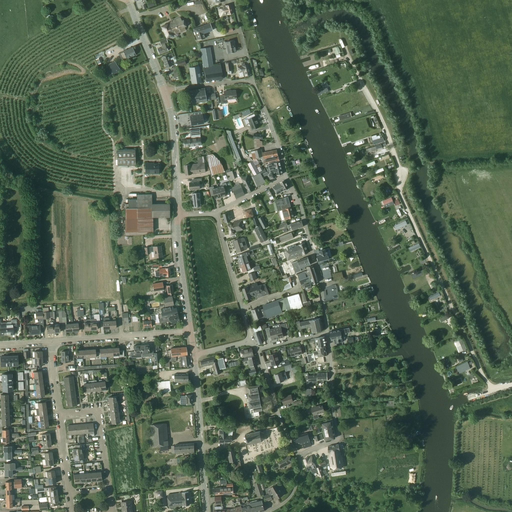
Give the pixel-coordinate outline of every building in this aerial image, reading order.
[(220,16),(232,13),(230,5),(223,6),(223,8),(219,9),(220,16)] [(161,27),(167,38),(186,30),(185,28),(188,26),(185,19),(182,20),(180,17),(168,23),(161,27)] [(193,29),(197,40),(205,37),(203,34),(212,30),(210,23),(193,29)] [(160,42),(161,47),(157,49),(159,54),(168,51),(166,46),(166,45),(168,44),(166,39),(160,42)] [(225,42),(227,53),(236,51),(234,41),(225,42)] [(122,61),(127,58),(128,59),(130,58),(130,57),(135,55),(132,47),(119,54),(122,61)] [(200,49),(203,67),(213,66),(210,48),(200,49)] [(172,65),(170,59),(173,58),(171,53),(162,57),(166,68),(172,65)] [(107,66),(104,68),(107,71),(110,77),(120,70),(115,61),(107,66)] [(241,64),(242,66),(242,67),(238,67),(239,72),(238,73),(239,77),(240,77),(244,77),(250,75),(247,65),(245,66),(245,63),(241,64)] [(176,67),(171,69),(174,78),(179,77),(176,67)] [(201,82),(199,67),(190,68),(192,83),(201,82)] [(205,72),(206,81),(223,79),(221,69),(205,72)] [(210,94),(210,95),(205,96),(204,88),(189,91),(191,103),(206,101),(207,101),(211,101),(210,94)] [(221,96),(221,104),(227,103),(227,99),(236,99),(235,90),(224,91),(225,95),(221,96)] [(196,115),(190,116),(191,126),(203,124),(203,119),(204,119),(203,111),(196,112),(196,115)] [(244,118),(245,120),(247,126),(251,124),(253,130),(260,127),(256,116),(254,117),(253,115),(244,118)] [(191,136),(191,139),(183,140),(184,147),(201,145),(200,138),(196,138),(196,137),(200,137),(199,130),(190,131),(191,136)] [(232,136),(231,131),(227,130),(227,131),(225,130),(226,136),(226,137),(235,160),(241,158),(232,136)] [(260,141),(260,139),(254,138),(254,148),(258,148),(257,147),(263,147),(262,142),(260,141)] [(368,152),(384,148),(382,144),(367,149),(368,152)] [(135,149),(117,150),(117,166),(135,165),(135,149)] [(277,150),(268,152),(268,151),(262,153),(262,149),(255,151),(248,152),(249,157),(252,157),(253,159),(256,158),(257,160),(263,159),(269,158),(278,156),(277,150)] [(207,155),(211,175),(225,172),(221,164),(220,161),(212,154),(207,155)] [(185,169),(186,175),(206,172),(205,163),(204,163),(204,156),(197,157),(198,164),(185,165),(185,166),(184,166),(185,169)] [(266,182),(260,173),(253,161),(247,164),(254,176),(252,177),(257,187),(266,182)] [(280,162),(274,163),(267,165),(267,166),(266,166),(267,171),(269,170),(269,171),(275,169),(275,167),(281,165),(280,162)] [(151,164),(146,164),(146,173),(158,173),(158,164),(151,165),(151,164)] [(275,169),(269,171),(272,180),(278,177),(277,175),(283,174),(281,165),(275,167),(275,169)] [(227,173),(228,176),(229,179),(229,181),(235,179),(232,171),(227,173)] [(375,182),(385,177),(383,173),(373,178),(375,182)] [(242,179),(247,189),(248,193),(254,190),(252,187),(253,186),(249,176),(242,179)] [(193,182),(189,183),(190,190),(200,189),(203,188),(203,184),(202,184),(201,178),(193,179),(193,182)] [(289,188),(285,180),(280,183),(273,187),(277,195),(281,193),(281,192),(289,188)] [(219,188),(221,197),(227,196),(226,192),(229,191),(226,183),(222,184),(222,186),(219,188)] [(240,184),(232,188),(237,198),(245,195),(240,184)] [(221,197),(219,188),(214,189),(214,186),(209,188),(212,196),(215,195),(216,199),(221,197)] [(273,196),(269,189),(265,192),(269,198),(270,200),(274,198),(272,196),(273,196)] [(193,194),(193,197),(192,197),(192,200),(193,200),(194,207),(202,206),(201,193),(193,194)] [(137,195),(137,199),(128,199),(128,204),(125,204),(125,208),(126,232),(153,232),(153,217),(169,217),(169,204),(165,204),(165,202),(157,203),(157,204),(152,204),(152,194),(137,195)] [(278,211),(282,210),(285,220),(288,219),(288,218),(294,217),(291,208),(288,197),(275,200),(278,211)] [(392,197),(384,201),(387,207),(395,204),(392,197)] [(254,216),(252,209),(245,211),(247,218),(254,216)] [(228,212),(223,214),(225,223),(230,221),(230,222),(246,218),(245,211),(244,210),(238,212),(237,210),(228,212)] [(398,230),(409,224),(407,220),(395,225),(398,230)] [(235,234),(234,232),(244,230),(242,221),(232,223),(232,224),(228,225),(230,235),(235,234)] [(286,222),(276,226),(278,230),(286,226),(287,228),(288,232),(294,230),(303,227),(302,221),(292,224),(288,225),(286,222)] [(254,229),(261,243),(268,240),(260,226),(254,229)] [(293,231),(280,237),(282,243),(296,238),(293,231)] [(245,239),(243,238),(233,241),(234,245),(235,245),(238,252),(247,249),(248,248),(245,239)] [(296,246),(295,245),(288,248),(287,248),(288,251),(289,251),(291,256),(287,258),(288,260),(303,255),(308,253),(304,243),(299,245),(296,246)] [(154,249),(154,252),(155,258),(162,257),(161,246),(149,247),(150,250),(154,249)] [(240,257),(238,258),(241,265),(249,262),(247,256),(254,253),(253,250),(242,253),(239,254),(240,257)] [(320,255),(317,255),(319,261),(329,258),(327,252),(326,253),(325,251),(324,251),(319,252),(320,255)] [(292,263),(296,273),(301,271),(306,269),(305,267),(311,265),(308,257),(292,263)] [(251,268),(249,262),(241,265),(243,272),(247,270),(248,273),(255,271),(253,268),(251,268)] [(302,273),(298,274),(302,285),(304,285),(305,284),(310,282),(310,283),(311,283),(310,281),(312,280),(311,278),(317,276),(313,266),(307,268),(308,270),(302,272),(302,273)] [(159,269),(159,272),(155,272),(156,277),(160,277),(170,276),(170,268),(165,269),(159,269)] [(257,279),(255,272),(248,274),(251,281),(257,279)] [(305,284),(304,285),(305,289),(312,287),(311,284),(319,282),(317,276),(311,278),(312,280),(310,281),(311,283),(310,283),(310,282),(305,284)] [(163,282),(153,284),(154,291),(163,290),(164,291),(165,290),(166,294),(161,295),(161,298),(162,298),(171,296),(171,293),(173,293),(172,285),(167,285),(163,286),(163,282)] [(246,299),(252,297),(256,296),(256,298),(269,294),(269,293),(265,284),(258,286),(257,283),(248,286),(248,287),(243,289),(246,299)] [(286,309),(287,312),(288,314),(302,309),(303,309),(299,294),(283,299),(284,299),(283,299),(286,309)] [(171,296),(162,298),(163,303),(164,303),(165,307),(173,305),(172,296),(171,296)] [(262,310),(262,309),(261,307),(252,310),(255,319),(258,318),(259,319),(266,317),(266,315),(267,318),(282,313),(282,311),(278,301),(278,300),(263,305),(264,309),(262,310)] [(172,306),(161,309),(163,317),(163,318),(178,315),(176,308),(173,309),(172,306)] [(37,326),(29,326),(29,335),(41,334),(40,329),(44,329),(43,319),(43,312),(39,313),(35,313),(36,319),(39,319),(39,323),(38,323),(38,326),(37,326)] [(94,319),(90,319),(91,322),(91,330),(97,330),(96,321),(100,320),(99,315),(99,314),(94,314),(94,319)] [(148,321),(143,321),(144,327),(151,327),(151,321),(155,321),(155,315),(151,316),(151,317),(148,317),(148,321)] [(163,318),(162,319),(163,321),(166,321),(166,322),(170,321),(171,324),(179,322),(178,315),(163,318)] [(320,318),(310,320),(311,327),(313,333),(323,331),(320,318)] [(300,321),(296,322),(298,330),(301,329),(302,329),(311,327),(310,320),(300,322),(300,321)] [(16,322),(6,322),(7,335),(14,334),(13,328),(17,328),(16,322)] [(275,328),(278,338),(284,337),(283,334),(286,333),(284,324),(280,325),(280,327),(275,328)] [(278,338),(275,328),(270,330),(270,327),(266,328),(268,338),(272,337),(273,340),(278,338)] [(334,340),(335,343),(339,343),(343,342),(342,334),(350,332),(349,328),(341,330),(330,332),(331,337),(331,340),(334,340)] [(263,343),(258,332),(257,331),(255,332),(255,333),(254,333),(258,345),(263,343)] [(317,347),(324,346),(326,345),(325,337),(316,339),(316,342),(317,347)] [(464,347),(466,346),(463,338),(455,342),(459,352),(465,349),(464,347)] [(134,352),(130,352),(131,358),(138,357),(142,357),(142,354),(141,345),(134,346),(134,352)] [(149,345),(141,345),(142,354),(142,357),(146,357),(153,356),(153,350),(149,351),(149,345)] [(300,346),(290,349),(292,356),(302,354),(300,346)] [(324,346),(317,347),(318,351),(314,352),(314,353),(307,355),(308,362),(315,360),(315,357),(319,356),(319,357),(326,355),(324,346)] [(171,349),(171,350),(166,351),(167,357),(172,356),(187,355),(186,347),(171,349)] [(124,350),(119,351),(119,348),(112,348),(113,356),(119,355),(119,357),(124,357),(124,350)] [(252,348),(241,351),(243,358),(248,357),(254,356),(252,348)] [(98,359),(98,352),(96,352),(95,349),(89,350),(90,357),(95,357),(96,359),(98,359)] [(100,349),(100,352),(98,352),(98,359),(101,358),(101,357),(107,356),(106,349),(100,349)] [(61,351),(61,363),(71,362),(71,358),(69,358),(69,351),(61,351)] [(274,354),(269,356),(272,366),(280,363),(277,353),(276,353),(274,354)] [(189,366),(188,356),(180,356),(181,367),(189,366)] [(255,369),(255,367),(257,366),(255,356),(248,358),(251,368),(250,368),(251,371),(249,371),(250,375),(257,374),(256,369),(255,369)] [(216,357),(201,361),(203,367),(213,364),(216,375),(221,373),(220,371),(218,363),(217,363),(216,357)] [(42,358),(35,358),(32,358),(32,364),(31,364),(31,368),(41,367),(41,364),(43,364),(42,358)] [(226,368),(223,358),(217,359),(220,370),(226,368)] [(460,373),(472,369),(469,361),(457,366),(460,373)] [(284,366),(286,372),(293,370),(294,373),(301,371),(299,366),(292,368),(291,364),(284,366)] [(284,381),(283,377),(287,376),(285,372),(275,375),(278,383),(284,381)] [(327,373),(317,373),(317,375),(308,376),(308,373),(305,373),(305,376),(305,377),(306,387),(312,387),(312,383),(318,383),(318,380),(327,380),(327,373)] [(74,384),(73,379),(73,377),(64,378),(65,385),(74,384)] [(170,392),(169,381),(156,382),(157,388),(158,389),(157,389),(157,393),(170,392)] [(75,391),(74,387),(74,384),(65,385),(66,392),(75,391)] [(259,385),(248,388),(249,395),(248,395),(249,401),(251,408),(250,409),(251,413),(262,411),(259,393),(261,393),(259,385)] [(76,398),(75,394),(75,391),(66,392),(67,399),(76,398)] [(291,395),(282,397),(284,404),(293,402),(291,395)] [(192,396),(186,396),(180,396),(180,404),(192,403),(192,396)] [(77,405),(76,401),(76,398),(67,399),(68,407),(77,405)] [(313,415),(314,419),(318,417),(317,414),(324,412),(322,405),(312,408),(314,415),(313,415)] [(322,424),(325,440),(335,438),(332,422),(322,424)] [(151,425),(152,446),(154,446),(154,447),(169,445),(168,441),(167,423),(151,425)] [(228,429),(220,429),(220,442),(232,442),(232,430),(228,430),(228,429)] [(260,432),(245,435),(247,444),(262,441),(265,438),(264,433),(260,432)] [(308,433),(294,437),(296,446),(303,444),(304,448),(311,446),(308,433)] [(84,444),(80,445),(76,445),(76,449),(73,449),(74,453),(72,453),(72,455),(83,453),(82,448),(85,447),(84,444)] [(194,444),(175,445),(175,446),(171,446),(172,453),(176,453),(195,451),(194,444)] [(331,468),(343,466),(340,451),(339,444),(328,446),(329,452),(328,452),(331,468)] [(236,458),(235,450),(228,451),(230,462),(237,461),(240,461),(239,457),(236,458)] [(85,453),(83,453),(72,455),(72,457),(74,456),(75,460),(75,463),(87,461),(86,458),(83,458),(83,456),(85,455),(85,453)] [(281,468),(293,462),(290,455),(278,461),(281,468)] [(316,468),(315,464),(312,456),(304,459),(307,467),(306,467),(308,472),(311,470),(312,474),(318,472),(319,477),(324,475),(321,468),(320,467),(316,468)] [(11,488),(14,488),(22,488),(21,479),(14,480),(14,482),(11,482),(5,482),(6,488),(11,488)] [(255,490),(257,497),(264,494),(262,490),(263,490),(260,481),(254,483),(256,490),(255,490)] [(272,498),(275,497),(277,499),(278,498),(279,499),(282,498),(281,496),(283,495),(279,489),(280,488),(277,484),(270,488),(271,489),(268,491),(269,494),(264,496),(266,501),(272,499),(272,498)] [(57,489),(56,490),(55,486),(43,488),(38,489),(39,492),(49,490),(50,497),(58,496),(57,489)] [(233,487),(214,489),(215,495),(234,493),(233,487)] [(188,492),(183,493),(182,493),(182,492),(169,494),(167,498),(168,505),(170,508),(180,507),(180,506),(184,506),(184,505),(190,504),(188,492)] [(58,506),(57,502),(59,502),(58,496),(50,497),(51,502),(49,502),(50,507),(58,506)] [(265,511),(263,505),(262,500),(250,503),(249,503),(251,511),(260,511),(261,511),(265,511)] [(122,511),(141,511),(142,511),(140,511),(132,511),(131,501),(122,502),(122,511)]
